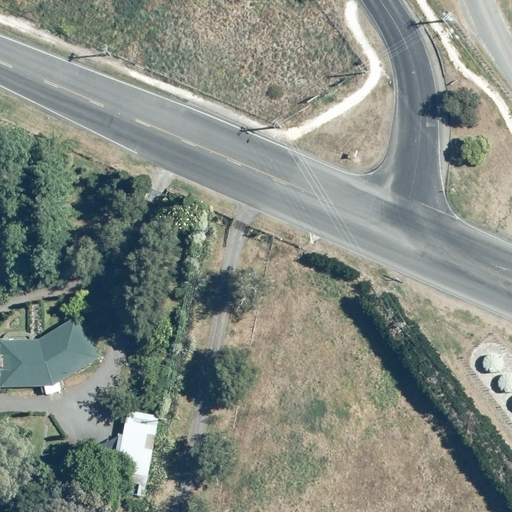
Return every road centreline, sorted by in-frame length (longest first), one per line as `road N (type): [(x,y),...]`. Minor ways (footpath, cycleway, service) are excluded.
road 1 (secondary): [(396,230),(0,59)]
road 2 (tertiary): [(381,0),(411,51),(421,91),(421,136),(396,230)]
road 3 (secondary): [(511,280),(396,230)]
